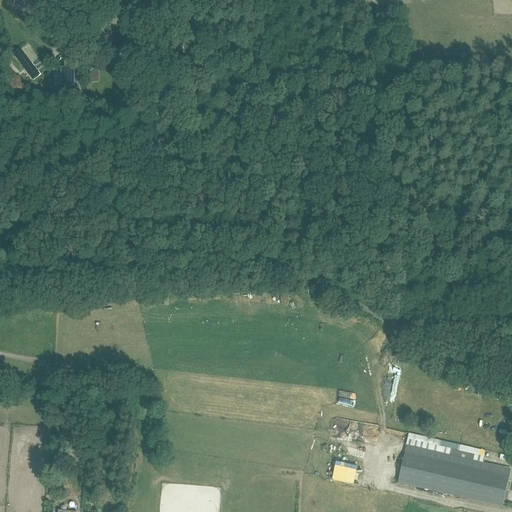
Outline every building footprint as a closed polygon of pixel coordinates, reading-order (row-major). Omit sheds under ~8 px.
[(16,0),(14,6),(37,14),(41,0),(16,0)] [(45,39),(47,37),(48,38),(50,35),(49,34),(54,29),(53,29),(59,22),(54,17),(56,15),(56,14),(53,17),(51,14),(47,18),(46,17),(37,27),(40,30),(38,32),(45,39)] [(24,71),(33,64),(21,48),(12,55),(24,71)] [(89,60),(90,71),(98,71),(98,59),(89,60)] [(19,69),(14,60),(9,62),(14,71),(19,69)] [(57,68),(53,68),(53,74),(53,87),(74,87),(74,61),(65,61),(65,65),(57,65),(57,68)] [(388,366),(386,373),(394,375),(391,388),(395,389),(400,369),(388,366)] [(511,470),(454,457),(457,445),(410,433),(398,484),(502,508),(511,470)] [(354,486),(357,472),(336,467),(333,481),(354,486)]
